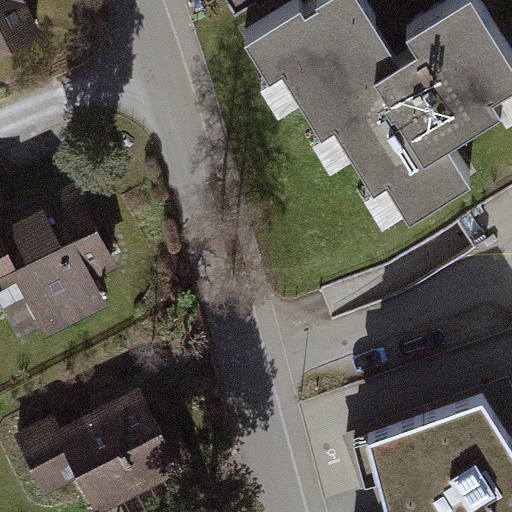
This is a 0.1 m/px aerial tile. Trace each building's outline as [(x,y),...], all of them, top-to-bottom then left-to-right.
[(0,0),(0,69),(49,51),(23,0),(0,0)] [(511,0),(340,0),(253,48),(291,118),(311,108),(350,177),(373,164),(407,226),(488,181),(473,153),(511,131),(511,44),(488,2),(490,0),(509,0),(511,5),(511,0)] [(123,278),(81,193),(44,211),(50,223),(19,238),(35,276),(24,281),(36,308),(55,346),(119,315),(105,287),(123,278)] [(511,228),(511,197),(473,222),(487,244),(511,228)] [(9,214),(0,217),(0,323),(36,308),(24,281),(35,276),(19,238),(9,214)] [(473,394),(360,432),(383,511),(511,511),(511,457),(508,449),(473,394)] [(132,511),(195,485),(156,397),(69,435),(62,418),(17,438),(50,511),(52,511),(92,494),(99,511),(132,511)]
